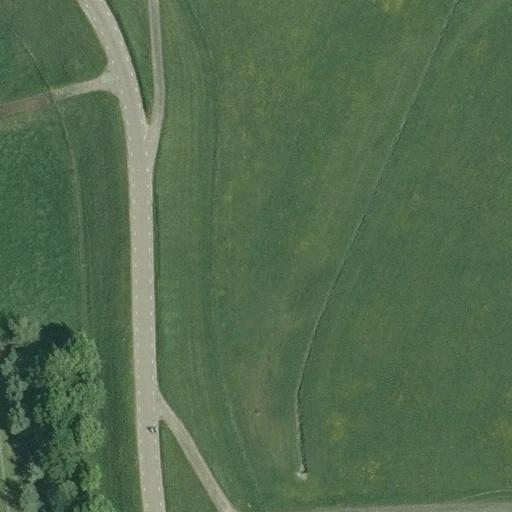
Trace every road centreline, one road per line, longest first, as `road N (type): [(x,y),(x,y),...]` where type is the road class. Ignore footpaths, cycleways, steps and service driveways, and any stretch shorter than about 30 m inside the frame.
road 1 (tertiary): [(152,511),(140,176)]
road 2 (tertiary): [(140,176),(124,82),(90,0)]
road 3 (unclassified): [(140,176),(153,83),(150,0)]
